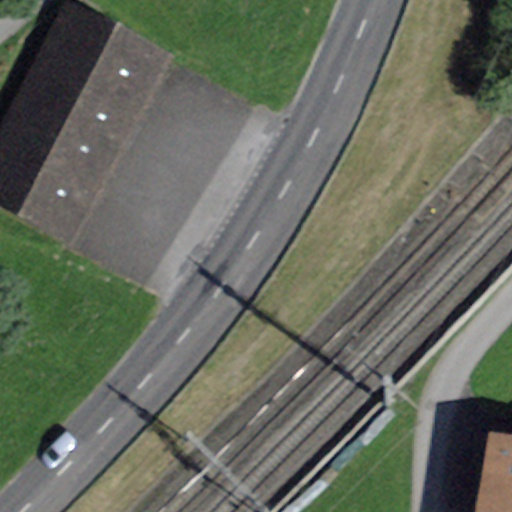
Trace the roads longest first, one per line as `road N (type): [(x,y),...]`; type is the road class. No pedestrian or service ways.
road 1 (tertiary): [(11,511),(182,328),(263,219),(325,114),(372,0)]
road 2 (residential): [(511,298),(445,383),(429,445),(429,511)]
